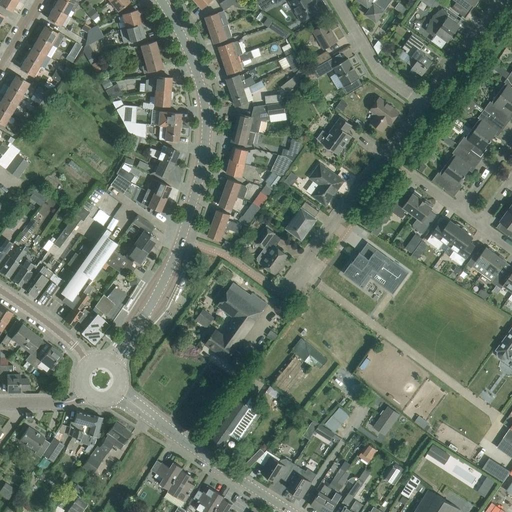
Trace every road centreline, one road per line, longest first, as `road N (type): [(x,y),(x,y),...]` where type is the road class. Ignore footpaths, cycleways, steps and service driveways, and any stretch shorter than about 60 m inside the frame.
road 1 (tertiary): [(131,332),(180,242),(206,125),(197,76),(160,0)]
road 2 (residential): [(280,296),(425,105)]
road 3 (residential): [(425,105),(379,72),(336,0)]
road 4 (residential): [(425,105),(502,0)]
